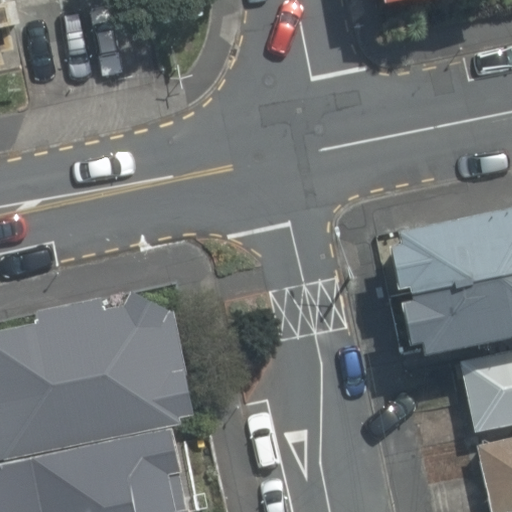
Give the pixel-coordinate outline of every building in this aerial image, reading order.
[(0,0),(0,66),(15,64),(12,51),(22,49),(17,25),(26,23),(22,3),(12,5),(10,0),(0,0)] [(415,290),(511,270),(511,206),(402,229),(402,231),(404,241),(394,243),(403,286),(413,284),(415,290)] [(511,270),(415,290),(416,296),(405,299),(414,342),(425,340),(427,352),(511,334),(511,270)] [(0,332),(0,460),(183,422),(182,414),(197,411),(176,310),(171,310),(136,288),(128,303),(108,307),(105,297),(37,311),(40,324),(0,332)] [(511,350),(463,361),(478,429),(511,421),(511,350)] [(0,511),(191,511),(173,426),(0,463),(0,511)] [(511,436),(481,444),(496,511),(504,511),(511,510),(511,436)]
